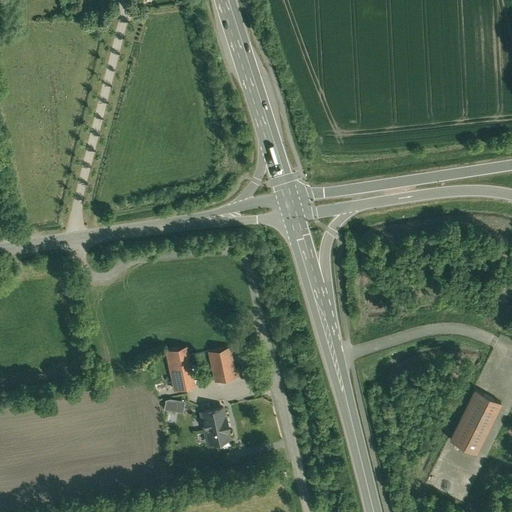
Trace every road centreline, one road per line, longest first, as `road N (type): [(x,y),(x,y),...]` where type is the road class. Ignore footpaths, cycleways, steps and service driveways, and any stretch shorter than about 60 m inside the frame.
road 1 (track): [(79,238),(89,281),(163,255),(246,257),(309,511)]
road 2 (motorway): [(511,165),(309,194),(289,206)]
road 3 (unclassified): [(0,250),(215,218)]
road 4 (primary): [(371,511),(320,306)]
road 5 (motorway): [(361,205),(439,192),(511,195)]
road 6 (primary): [(268,140),(225,0)]
